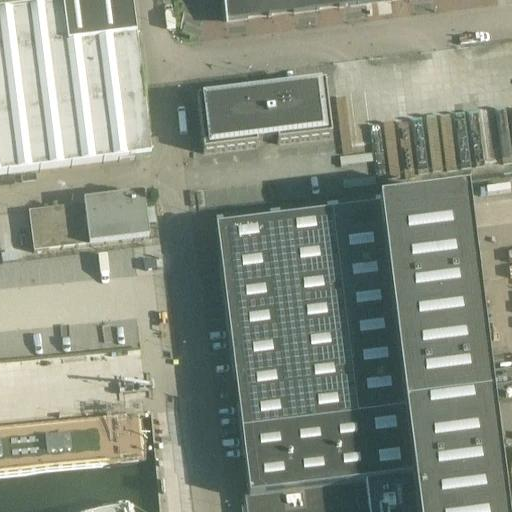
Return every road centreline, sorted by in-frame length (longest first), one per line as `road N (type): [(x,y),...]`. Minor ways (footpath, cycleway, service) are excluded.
road 1 (unclassified): [(167,72),(511,30)]
road 2 (unclassified): [(223,511),(177,179)]
road 3 (unknown): [(0,388),(204,355)]
road 4 (unclassified): [(0,201),(177,179)]
